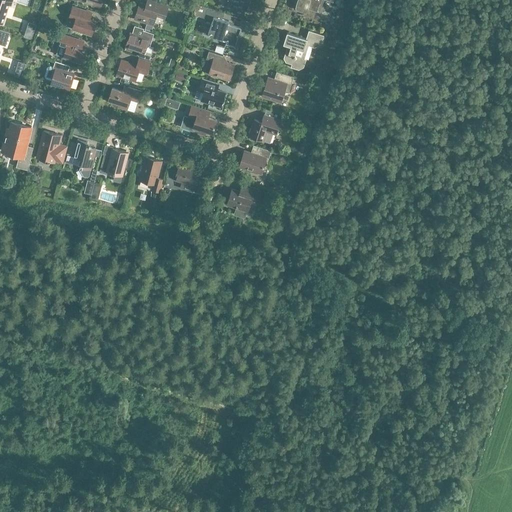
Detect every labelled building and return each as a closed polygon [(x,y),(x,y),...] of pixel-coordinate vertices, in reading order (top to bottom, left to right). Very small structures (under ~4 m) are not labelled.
[(0,0),(0,22),(3,23),(10,1),(12,2),(12,0),(0,0)] [(155,19),(164,21),(165,16),(169,5),(152,0),(147,0),(146,5),(140,3),(134,19),(153,25),(155,19)] [(226,0),(227,1),(225,7),(235,10),(234,14),(243,17),(245,10),(247,11),(250,0),(226,0)] [(297,0),(296,6),(295,8),(296,10),(305,13),(305,15),(307,16),(310,16),(312,15),(313,13),(314,11),(318,12),(318,11),(317,11),(319,4),(320,5),(321,0),(326,0),(333,2),(333,0),(297,0)] [(91,13),(84,11),(72,7),(69,18),(75,20),(72,29),(91,35),(96,22),(89,20),(91,13)] [(213,18),(212,21),(207,35),(226,41),(225,44),(235,47),(241,28),(228,24),(229,21),(222,19),(224,13),(207,7),(204,16),(213,18)] [(141,33),(143,27),(133,24),(131,31),(141,33)] [(0,44),(5,46),(10,33),(0,29),(0,44)] [(306,39),(299,36),(287,33),(283,44),(290,46),(288,52),(286,52),(284,58),(286,61),(292,63),(290,67),(299,70),(304,67),(306,59),(304,58),(308,45),(314,47),(321,44),(324,35),(309,30),(306,39)] [(154,49),(148,47),(150,46),(154,34),(143,31),(141,36),(130,33),(125,47),(139,52),(138,56),(150,60),(151,55),(152,55),(154,49)] [(62,34),(59,45),(56,55),(63,57),(82,63),(87,50),(81,48),(83,42),(84,41),(83,41),(80,40),(62,34)] [(222,54),(224,48),(216,45),(215,51),(214,51),(222,54)] [(209,74),(229,80),(234,65),(226,62),(223,56),(209,51),(206,59),(213,61),(209,74)] [(121,60),(116,75),(135,81),(138,72),(147,74),(151,62),(139,58),(137,65),(121,60)] [(169,67),(175,69),(177,60),(172,58),(169,67)] [(55,61),(53,67),(50,66),(47,67),(44,76),(45,79),(51,80),(50,84),(69,90),(75,74),(65,71),(67,65),(55,61)] [(187,74),(177,72),(174,80),(184,83),(187,74)] [(280,73),(278,80),(268,77),(266,83),(264,85),(263,88),(264,90),(262,96),(281,102),(284,92),(288,93),(294,77),(280,73)] [(212,89),(214,82),(203,78),(198,91),(204,93),(201,101),(220,107),(225,93),(212,89)] [(135,111),(138,102),(141,91),(128,87),(126,92),(112,88),(108,100),(119,103),(118,106),(135,111)] [(152,102),(160,105),(162,98),(154,95),(152,102)] [(205,116),(207,110),(192,105),(188,117),(185,116),(181,127),(193,131),(194,127),(199,129),(198,132),(205,135),(206,132),(212,133),(216,120),(205,116)] [(249,136),(263,141),(268,142),(271,133),(276,134),(281,120),(283,114),(266,109),(264,114),(262,122),(254,119),(249,136)] [(24,153),(26,145),(27,140),(28,140),(31,127),(12,122),(10,129),(8,129),(2,151),(19,155),(16,167),(27,170),(31,155),(24,153)] [(58,147),(59,144),(61,135),(44,131),(37,158),(47,161),(51,162),(52,162),(54,162),(55,160),(62,162),(66,149),(58,147)] [(77,139),(76,143),(71,142),(67,154),(68,154),(66,162),(78,165),(81,166),(80,169),(84,176),(87,177),(89,176),(91,170),(90,170),(96,149),(89,147),(88,150),(85,149),(86,147),(87,142),(77,139)] [(254,151),(251,153),(244,151),(239,167),(252,171),(252,172),(256,173),(257,173),(261,174),(266,158),(269,159),(271,151),(255,146),(254,151)] [(104,154),(104,155),(99,172),(114,176),(114,174),(122,176),(125,167),(127,168),(129,159),(127,158),(128,153),(127,152),(126,150),(124,152),(112,148),(110,156),(104,154)] [(160,192),(161,187),(163,180),(157,178),(161,161),(146,157),(142,172),(138,175),(140,178),(140,180),(155,184),(154,190),(160,192)] [(202,191),(205,181),(206,177),(199,175),(200,171),(192,168),(192,169),(189,168),(189,167),(179,164),(174,179),(180,181),(178,187),(193,192),(194,188),(202,191)] [(98,170),(93,169),(90,180),(88,179),(84,192),(91,194),(94,183),(98,170)] [(94,183),(91,194),(91,198),(98,199),(102,185),(94,183)] [(249,187),(244,185),(244,187),(242,191),(240,191),(232,189),(227,204),(236,208),(234,215),(245,218),(248,211),(250,203),(255,204),(256,203),(258,198),(261,190),(249,187)] [(262,200),(267,204),(272,198),(266,194),(262,200)]
